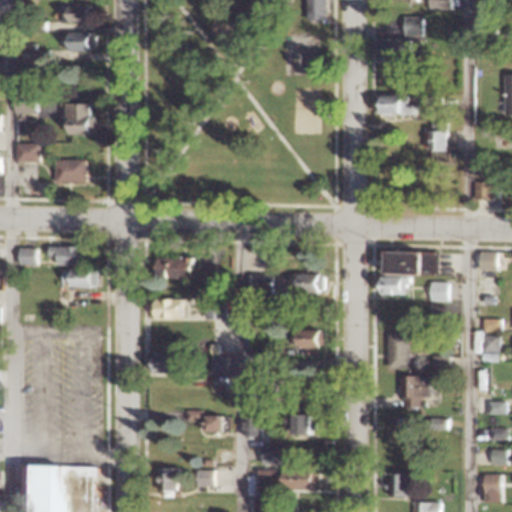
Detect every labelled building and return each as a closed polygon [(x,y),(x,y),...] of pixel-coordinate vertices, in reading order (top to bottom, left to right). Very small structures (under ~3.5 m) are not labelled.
[(307,0),(307,20),(326,20),(326,0),(307,0)] [(429,0),(429,9),(451,10),(450,0),(429,0)] [(70,23),(92,22),(91,4),(70,4),(70,23)] [(404,35),(423,36),(423,17),(405,17),(404,35)] [(70,50),(93,51),(93,33),(71,32),(70,50)] [(377,58),(411,57),(411,38),(376,39),(377,58)] [(25,72),(45,73),(46,50),(26,49),(25,72)] [(407,94),(377,95),(378,114),(421,113),(421,105),(407,105),(407,94)] [(15,95),(15,113),(37,113),(37,95),(15,95)] [(90,103),(68,104),(68,134),(96,134),(95,115),(91,116),(90,103)] [(448,121),(431,122),(432,159),(449,158),(448,121)] [(39,161),(39,142),(16,143),(16,162),(39,161)] [(86,160),(55,159),(55,182),(86,183),(86,160)] [(493,199),(493,182),(475,182),(475,199),(493,199)] [(57,265),(86,265),(86,246),(48,246),(49,256),(57,256),(57,265)] [(18,264),(36,264),(36,248),(19,247),(18,264)] [(388,272),(439,274),(439,253),(389,251),(388,272)] [(498,252),(481,251),(480,270),(497,270),(498,252)] [(157,257),(157,278),(217,280),(217,265),(192,264),(192,258),(157,257)] [(99,269),(64,269),(64,282),(71,282),(71,287),(99,287),(99,269)] [(273,274),(251,273),(250,295),(272,296),(273,274)] [(300,292),(325,292),(325,274),(300,274),(300,292)] [(408,276),(382,276),(382,294),(407,295),(408,276)] [(431,300),(449,301),(449,282),(432,282),(431,300)] [(184,299),(154,299),(154,318),(183,318),(184,299)] [(206,319),(216,319),(216,301),(205,301),(206,319)] [(501,318),(483,318),(483,330),(501,331),(501,318)] [(300,347),(323,348),(324,330),(301,329),(300,347)] [(411,368),(410,332),(389,332),(389,368),(411,368)] [(500,335),(483,335),(482,361),(499,361),(500,335)] [(250,342),(249,352),(268,354),(269,344),(250,342)] [(155,373),(177,372),(177,353),(154,354),(155,373)] [(213,371),(227,371),(226,355),(212,356),(213,371)] [(434,371),(450,371),(451,356),(435,356),(434,371)] [(249,411),(265,411),(264,367),(249,367),(249,411)] [(423,375),(400,375),(401,399),(404,399),(404,407),(420,407),(420,397),(429,397),(428,383),(424,383),(423,375)] [(507,401),(489,401),(489,414),(507,414),(507,401)] [(203,410),(188,411),(188,420),(203,419),(203,410)] [(313,414),(294,414),(295,434),(313,434),(313,414)] [(224,432),(224,415),(206,415),(206,432),(224,432)] [(264,417),(246,417),(247,437),(265,437),(264,417)] [(392,437),(410,438),(411,417),(393,417),(392,437)] [(509,440),(509,428),(491,428),(491,439),(509,440)] [(492,464),(508,464),(508,449),(492,449),(492,464)] [(93,511),(94,476),(98,476),(98,467),(20,465),(18,511),(93,511)] [(178,467),(158,468),(159,490),(179,490),(178,467)] [(321,488),(320,468),(284,469),(285,490),(321,488)] [(197,485),(213,486),(214,470),(197,469),(197,485)] [(412,474),(392,473),(392,482),(389,482),(389,496),(411,496),(412,474)] [(502,474),(485,474),(485,502),(503,502),(502,474)] [(255,511),(265,511),(270,511),(269,496),(255,496),(255,511)] [(441,511),(441,502),(415,502),(414,511),(441,511)]
